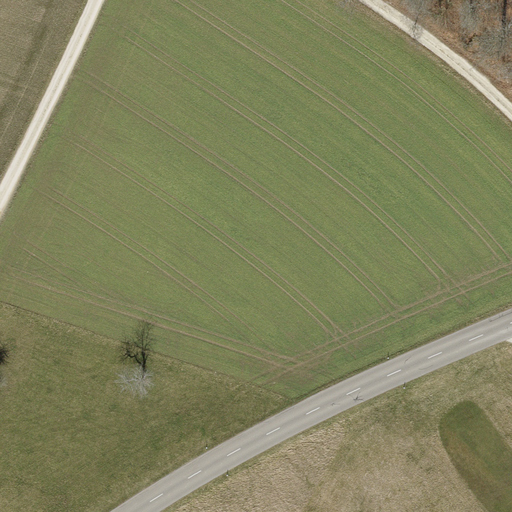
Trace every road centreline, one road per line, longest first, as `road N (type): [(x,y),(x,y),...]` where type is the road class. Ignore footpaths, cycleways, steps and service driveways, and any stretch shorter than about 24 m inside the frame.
road 1 (tertiary): [(511,322),(289,423),(137,511)]
road 2 (track): [(97,0),(0,206)]
road 3 (track): [(511,112),(454,56),(372,0)]
